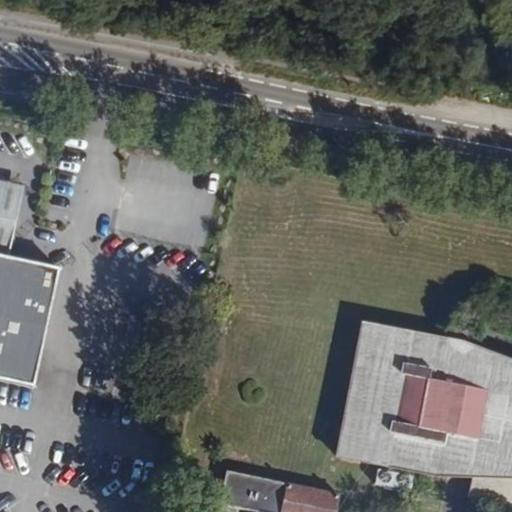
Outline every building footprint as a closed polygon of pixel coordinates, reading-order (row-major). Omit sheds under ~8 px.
[(0,258),(9,260),(26,187),(0,181),(0,258)] [(9,260),(0,258),(0,382),(35,391),(60,271),(9,260)] [(511,360),(467,343),(362,321),(333,455),(424,475),(472,477),(468,498),(511,506),(511,360)] [(272,511),(274,501),(285,503),(287,485),(227,472),(220,503),(269,511),(272,511)] [(336,511),(340,495),(287,485),(285,503),(274,501),(272,511),(336,511)]
